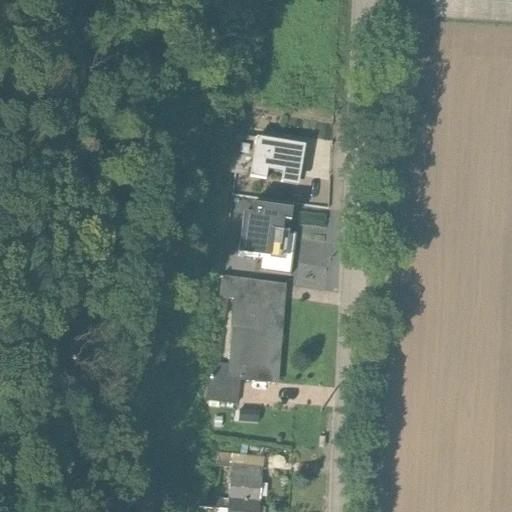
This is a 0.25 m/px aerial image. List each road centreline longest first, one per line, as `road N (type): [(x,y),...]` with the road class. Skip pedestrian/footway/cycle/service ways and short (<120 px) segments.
road 1 (track): [(164,0),(59,511)]
road 2 (tertiary): [(365,0),(342,511)]
